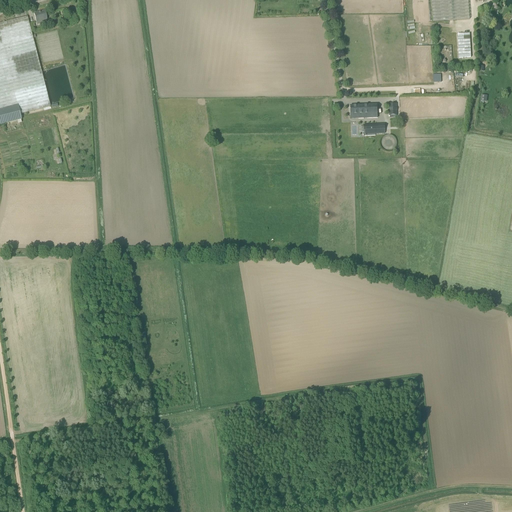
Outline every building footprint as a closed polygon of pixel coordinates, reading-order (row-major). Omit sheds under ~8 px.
[(467,0),(431,0),(433,22),(469,19),(467,0)] [(34,14),(36,22),(37,25),(43,23),(42,21),(47,20),(45,11),(34,14)] [(0,109),(18,105),(20,114),(50,107),(27,17),(5,22),(4,21),(3,22),(3,23),(0,23),(0,109)] [(470,33),(458,34),(459,58),(471,57),(470,33)] [(18,105),(0,109),(0,125),(22,119),(20,114),(18,105)] [(378,118),(377,105),(350,106),(350,115),(358,114),(359,118),(378,118)] [(375,135),(375,134),(385,133),(385,124),(375,125),(375,124),(364,125),(364,136),(375,135)]
